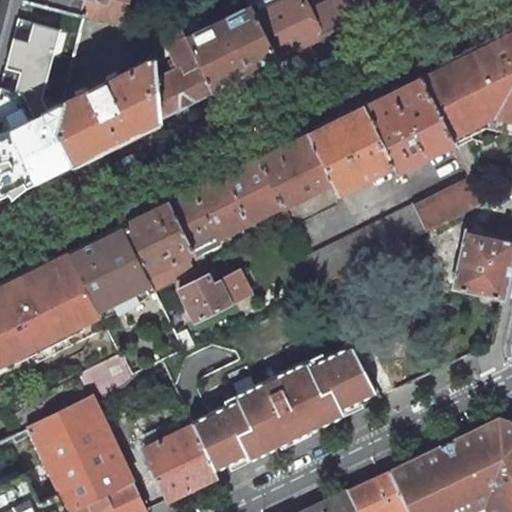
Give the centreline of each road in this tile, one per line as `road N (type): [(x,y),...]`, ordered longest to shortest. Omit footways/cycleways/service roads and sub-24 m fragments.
road 1 (residential): [(489,0),(0,244)]
road 2 (residential): [(231,511),(511,376)]
